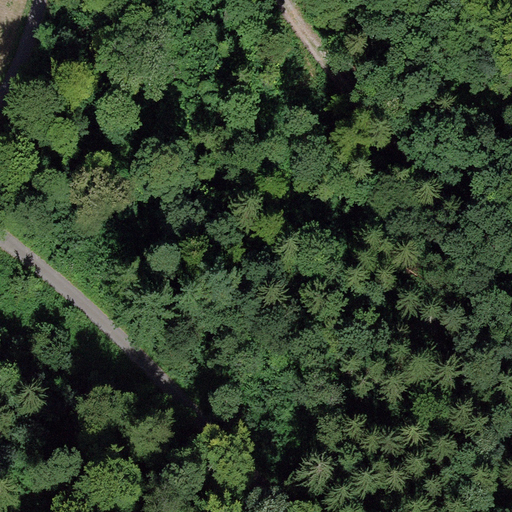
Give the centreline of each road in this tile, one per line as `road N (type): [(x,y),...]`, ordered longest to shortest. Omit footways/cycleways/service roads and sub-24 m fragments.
road 1 (track): [(0,240),(107,331),(279,511)]
road 2 (track): [(285,0),(511,259)]
